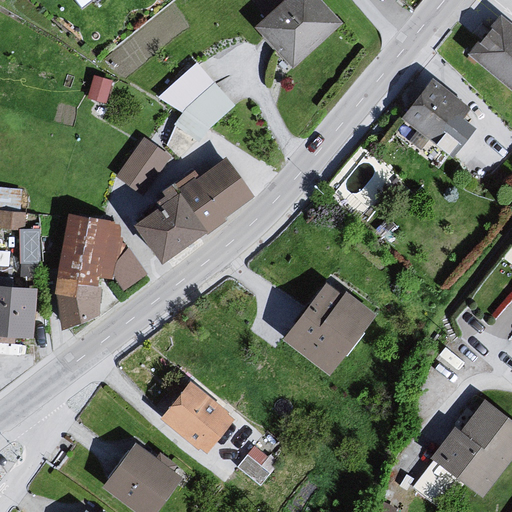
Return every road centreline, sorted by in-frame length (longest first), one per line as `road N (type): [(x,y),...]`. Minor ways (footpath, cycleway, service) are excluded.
road 1 (tertiary): [(29,399),(248,227),(445,0)]
road 2 (residential): [(29,399),(44,437),(0,503)]
